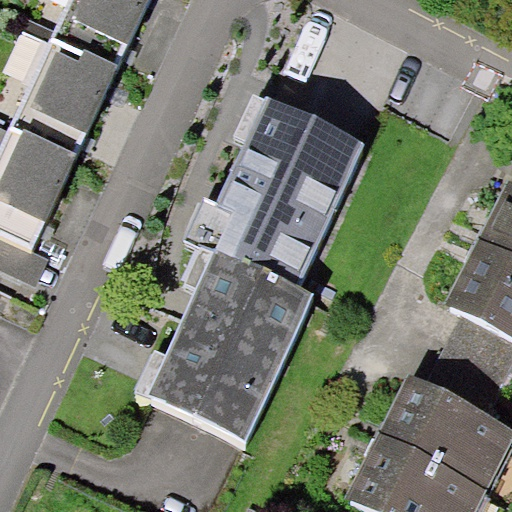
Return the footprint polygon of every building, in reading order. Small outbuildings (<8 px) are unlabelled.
[(164,0),(74,0),(54,44),(129,78),(164,0)] [(129,78),(54,44),(14,133),(89,167),(129,78)] [(367,160),(270,114),(202,255),(217,262),(300,301),(367,160)] [(89,167),(14,133),(0,164),(0,234),(49,257),(89,167)] [(511,203),(485,253),(511,267),(511,203)] [(511,267),(485,253),(453,312),(511,343),(511,267)] [(300,301),(217,262),(150,403),(252,452),(319,310),(300,301)] [(511,439),(511,430),(422,380),(388,440),(481,493),(511,439)] [(470,511),(481,493),(388,440),(354,500),(375,511),(470,511)]
